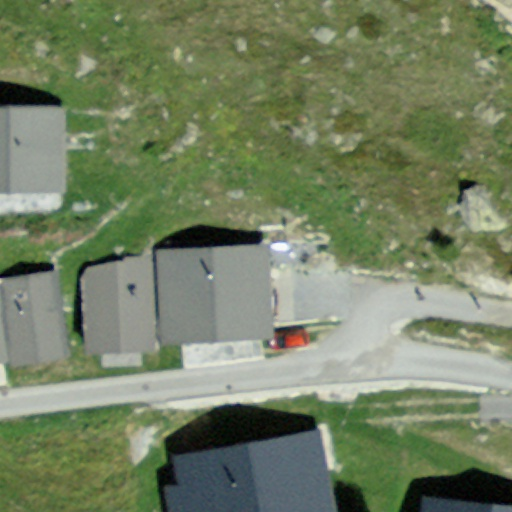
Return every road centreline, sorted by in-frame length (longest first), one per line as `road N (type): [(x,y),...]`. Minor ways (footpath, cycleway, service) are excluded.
road 1 (residential): [(511,375),(423,361),(347,364),(0,405)]
road 2 (track): [(511,316),(408,292),(347,364)]
